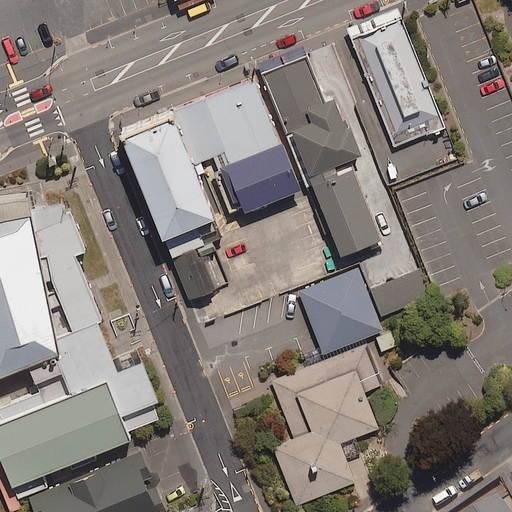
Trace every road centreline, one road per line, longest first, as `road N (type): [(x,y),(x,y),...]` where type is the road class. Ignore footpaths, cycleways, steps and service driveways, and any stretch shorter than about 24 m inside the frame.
road 1 (residential): [(80,90),(242,511)]
road 2 (secondary): [(80,90),(306,0)]
road 3 (residential): [(511,431),(395,511)]
